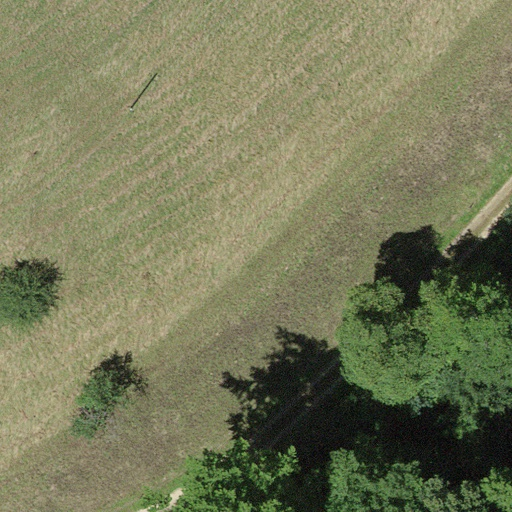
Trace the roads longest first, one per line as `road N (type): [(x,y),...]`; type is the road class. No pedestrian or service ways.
road 1 (track): [(511,176),(237,485),(180,511)]
road 2 (track): [(237,485),(360,477),(511,399)]
